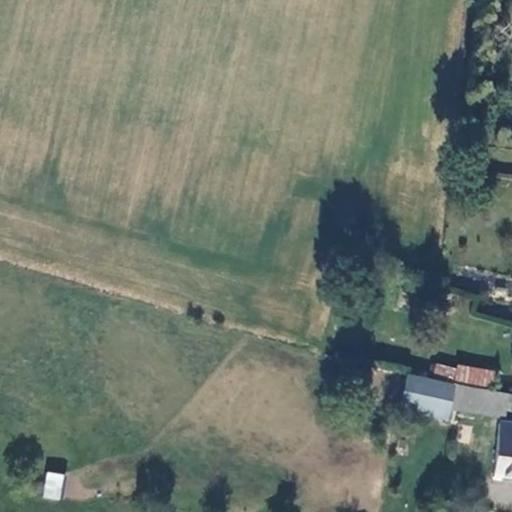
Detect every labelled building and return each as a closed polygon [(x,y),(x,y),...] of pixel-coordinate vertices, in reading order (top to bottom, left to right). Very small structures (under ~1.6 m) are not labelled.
[(492,384),(494,371),(435,364),(433,378),(492,384)] [(449,417),(453,388),(404,381),(400,410),(449,417)] [(498,413),(501,389),(465,385),(462,409),(498,413)] [(511,481),(511,428),(500,427),(495,480),(511,481)] [(60,500),(63,473),(45,471),(43,499),(60,500)]
